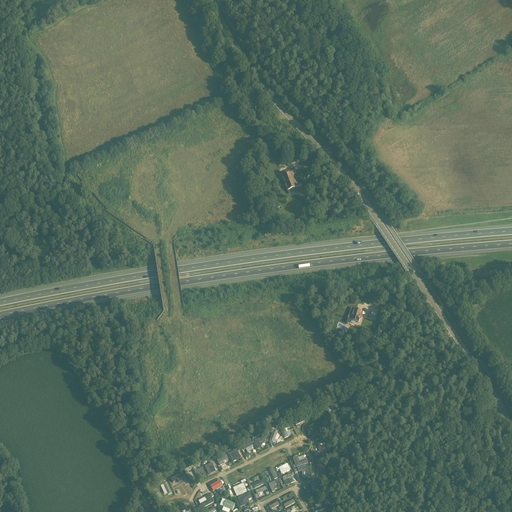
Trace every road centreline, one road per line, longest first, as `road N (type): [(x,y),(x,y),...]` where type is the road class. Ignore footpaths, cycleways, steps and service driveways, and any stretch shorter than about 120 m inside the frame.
road 1 (tertiary): [(511,427),(353,187),(233,50),(211,0)]
road 2 (motorway): [(0,315),(277,268),(511,244)]
road 3 (motorway): [(511,231),(278,255),(0,302)]
road 4 (track): [(122,511),(165,466),(344,376),(370,386)]
road 5 (track): [(330,150),(354,104),(347,56),(320,0)]
